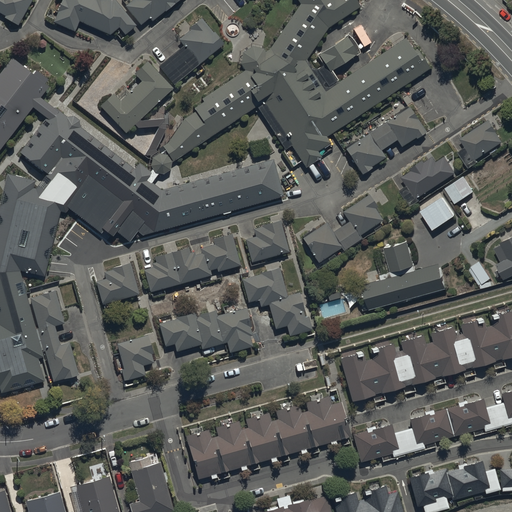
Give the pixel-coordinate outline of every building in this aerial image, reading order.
[(5,18),(19,26),(33,0),(0,0),(0,13),(6,17),(5,18)] [(63,0),(53,23),(75,33),(79,22),(110,36),(119,28),(124,36),(136,27),(114,0),(113,0),(112,2),(110,0),(63,0)] [(134,0),(125,7),(140,26),(149,19),(151,23),(180,0),(134,0)] [(348,35),(347,35),(335,43),(336,44),(317,57),(322,65),(313,71),(306,61),(328,29),(360,7),(355,0),(297,0),(300,5),(272,48),(265,52),(263,50),(252,47),(242,54),(240,64),(245,71),(201,100),(203,103),(193,109),(195,112),(183,120),(177,128),(175,127),(167,141),(161,145),(172,162),(257,107),(285,150),(283,151),(293,167),(301,162),(306,169),(322,158),(318,152),(331,144),(327,137),(430,69),(416,49),(415,50),(407,38),(339,82),(332,72),(358,55),(360,54),(360,53),(360,52),(359,52),(359,51),(359,50),(359,49),(358,49),(358,48),(358,47),(357,46),(357,45),(356,45),(356,44),(356,43),(355,43),(355,42),(354,42),(354,41),(354,40),(353,40),(353,39),(352,39),(352,38),(351,38),(351,37),(350,37),(350,36),(349,36),(348,35)] [(158,66),(173,86),(224,45),(214,32),(213,33),(202,19),(189,29),(190,31),(178,41),(183,47),(158,66)] [(99,107),(125,133),(173,90),(148,62),(134,75),(141,82),(120,102),(113,94),(99,107)] [(0,146),(28,111),(0,88),(0,146)] [(167,156),(159,155),(152,159),(151,167),(153,170),(150,173),(138,164),(134,169),(81,129),(79,122),(73,118),(68,118),(54,108),(20,153),(48,174),(36,189),(34,189),(36,182),(7,175),(0,202),(0,388),(2,393),(44,382),(38,360),(43,359),(41,353),(44,352),(52,383),(78,376),(69,343),(59,345),(54,327),(64,324),(55,292),(30,299),(38,329),(35,329),(20,271),(44,277),(60,213),(66,213),(89,184),(115,203),(109,211),(143,236),(283,198),(273,160),(162,191),(151,183),(158,175),(163,175),(170,171),(171,163),(167,156)] [(385,123),(346,150),(363,176),(373,169),(372,168),(386,158),(381,151),(397,141),(402,148),(415,139),(416,140),(426,133),(409,108),(386,124),(385,123)] [(478,163),(476,160),(503,143),(489,120),(460,139),(465,148),(458,153),(468,169),(478,163)] [(402,177),(416,199),(445,181),(431,159),(402,177)] [(494,160),(471,173),(485,196),(493,191),(501,203),(510,198),(496,175),(501,172),(494,160)] [(450,202),(453,201),(455,204),(473,193),(463,177),(445,189),(447,191),(444,193),(450,202)] [(302,239),(318,263),(342,248),(343,251),(362,240),(360,237),(383,221),(375,210),(378,208),(369,195),(342,213),(349,222),(333,233),(326,223),(302,239)] [(421,211),(434,231),(455,217),(442,197),(421,211)] [(417,213),(409,218),(421,235),(428,230),(417,213)] [(246,241),(252,263),(289,253),(280,221),(253,229),(255,238),(246,241)] [(144,271),(150,294),(211,277),(210,271),(217,269),(218,272),(240,266),(231,235),(212,240),(214,246),(200,250),(202,254),(195,256),(194,253),(190,254),(188,249),(154,258),(156,263),(152,264),(153,268),(144,271)] [(502,275),(505,281),(511,276),(511,237),(501,243),(502,245),(495,249),(502,263),(497,265),(500,271),(496,273),(498,277),(502,275)] [(363,286),(370,310),(447,289),(440,264),(415,271),(407,242),(384,248),(390,272),(380,275),(382,281),(363,286)] [(491,279),(480,262),(477,264),(473,259),(469,261),(473,266),(468,269),(480,286),(491,279)] [(96,283),(102,306),(139,295),(130,264),(111,270),(111,271),(104,273),(106,280),(96,283)] [(261,275),(242,280),(248,303),(259,300),(261,308),(269,306),(275,330),(287,327),(290,337),(312,331),(308,317),(305,318),(299,293),(287,296),(280,269),(260,274),(261,275)] [(174,345),(176,353),(201,346),(202,350),(227,343),(230,353),(252,347),(250,338),(252,337),(250,328),(251,328),(245,309),(217,317),(216,311),(199,316),(200,318),(197,318),(196,314),(159,325),(165,347),(174,345)] [(341,360),(353,402),(511,357),(511,311),(496,316),(496,314),(490,315),(493,326),(486,328),(483,317),(475,320),(475,321),(459,326),(462,335),(455,337),(452,327),(429,334),(432,342),(425,344),(423,336),(400,343),(402,352),(395,354),(393,344),(377,349),(376,347),(370,349),(373,360),(365,362),(362,351),(356,353),(356,356),(341,360)] [(121,371),(124,382),(145,376),(143,366),(154,363),(151,355),(153,355),(148,336),(116,345),(120,356),(114,358),(117,372),(121,371)] [(353,436),(361,463),(392,454),(393,458),(425,449),(424,445),(483,429),(484,433),(511,424),(511,391),(500,395),(503,403),(485,408),(483,399),(467,403),(467,402),(457,404),(458,406),(433,413),(433,411),(424,413),(424,416),(409,420),(411,429),(394,434),(391,426),(376,430),(375,427),(366,430),(366,432),(353,436)] [(185,437),(198,480),(210,477),(211,480),(217,478),(216,476),(241,469),(242,472),(248,471),(246,467),(271,460),(272,463),(277,462),(276,459),(301,452),(302,455),(307,454),(306,450),(331,443),(332,447),(337,445),(336,442),(351,438),(341,402),(331,405),(329,397),(306,404),(308,412),(301,414),(299,405),(275,411),(278,420),(271,422),(268,415),(246,421),(248,428),(240,430),(238,422),(216,429),(218,436),(211,438),(209,430),(185,437)] [(129,505),(130,511),(173,511),(174,511),(160,463),(158,463),(156,454),(128,462),(139,502),(129,505)] [(422,506),(423,511),(438,511),(449,509),(447,499),(451,498),(452,501),(484,493),(485,495),(500,491),(494,469),(485,472),(482,462),(467,466),(466,463),(457,466),(458,470),(447,473),(446,469),(433,472),(433,470),(423,473),(424,474),(409,478),(417,508),(422,506)] [(511,491),(511,469),(500,471),(501,492),(511,491)] [(119,511),(110,478),(76,487),(82,511),(119,511)] [(332,501),(334,511),(402,511),(397,492),(388,495),(386,487),(370,492),(369,489),(362,492),(365,499),(358,501),(356,494),(332,501)] [(0,511),(10,511),(5,492),(0,492),(0,511)] [(65,511),(60,493),(26,502),(28,511),(65,511)] [(332,511),(328,497),(310,502),(310,500),(303,502),(302,499),(291,502),(290,496),(276,500),(278,506),(266,510),(266,511),(332,511)]
